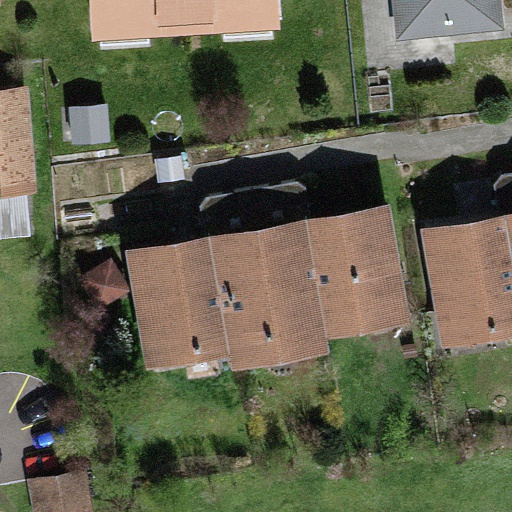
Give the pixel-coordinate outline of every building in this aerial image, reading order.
[(266,0),(80,0),(82,36),(268,27),(266,0)] [(511,33),(511,0),(386,0),(389,42),(511,33)] [(0,208),(36,207),(30,83),(0,84),(0,208)] [(500,221),(415,234),(433,349),(511,336),(511,191),(496,194),(500,221)] [(206,235),(121,249),(139,364),(226,350),(228,367),(311,354),(308,337),(401,322),(383,208),(303,220),(298,193),(202,208),(206,235)] [(87,511),(83,471),(31,478),(35,511),(87,511)]
